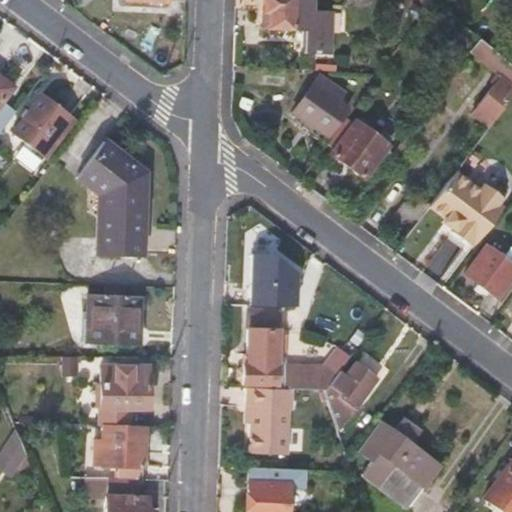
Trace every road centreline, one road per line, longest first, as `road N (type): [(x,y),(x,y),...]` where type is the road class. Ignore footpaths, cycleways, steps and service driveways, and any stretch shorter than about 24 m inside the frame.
road 1 (residential): [(203,141),(511,373)]
road 2 (residential): [(203,141),(189,511)]
road 3 (residential): [(19,0),(203,141)]
road 4 (residential): [(208,0),(203,141)]
